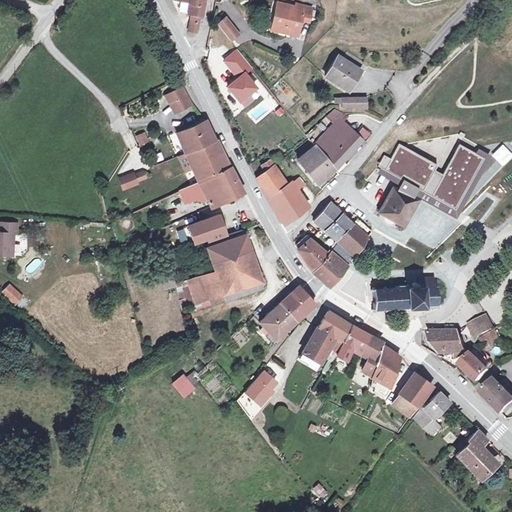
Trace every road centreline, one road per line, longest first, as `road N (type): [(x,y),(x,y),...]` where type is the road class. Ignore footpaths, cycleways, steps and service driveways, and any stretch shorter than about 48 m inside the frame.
road 1 (secondary): [(278,239),(318,293),(408,348),(511,444)]
road 2 (secondary): [(181,49),(278,239)]
road 3 (residential): [(278,239),(327,197),(413,94)]
road 4 (track): [(413,94),(507,0)]
